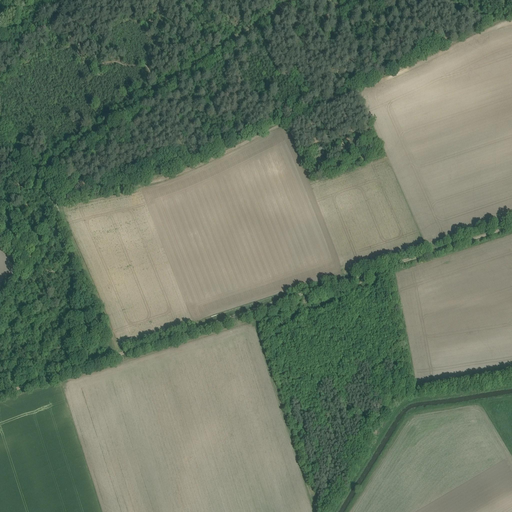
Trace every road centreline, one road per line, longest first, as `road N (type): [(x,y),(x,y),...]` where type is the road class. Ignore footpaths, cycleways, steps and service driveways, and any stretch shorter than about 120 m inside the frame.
road 1 (track): [(32,167),(92,185),(144,182),(511,21)]
road 2 (track): [(511,226),(253,310)]
road 3 (track): [(253,310),(0,390)]
road 4 (track): [(253,310),(316,511)]
road 5 (track): [(120,354),(55,207)]
road 6 (track): [(55,207),(0,314)]
